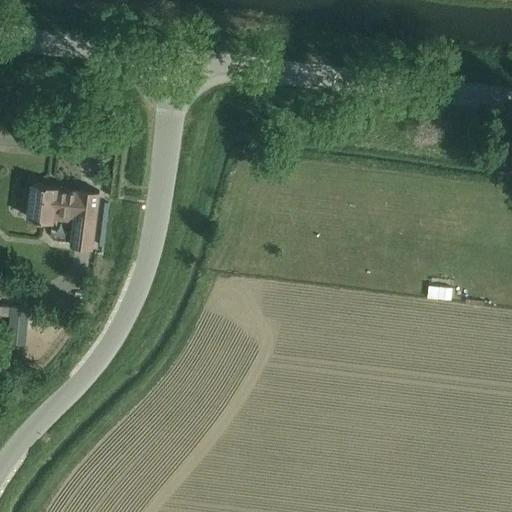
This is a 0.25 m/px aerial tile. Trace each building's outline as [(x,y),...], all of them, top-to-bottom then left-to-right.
[(55,220),(55,219),(75,221),(73,244),(94,247),(98,219),(101,190),(79,188),(79,191),(58,189),(58,185),(33,183),(30,218),(55,220)] [(428,297),(428,298),(438,299),(442,299),(451,300),(452,288),(429,286),(428,297)] [(60,292),(57,302),(72,306),(78,307),(80,298),(60,292)] [(12,316),(10,340),(27,342),(30,310),(31,304),(14,303),(13,307),(12,316)] [(0,305),(0,315),(12,316),(13,307),(1,305),(0,305)]
